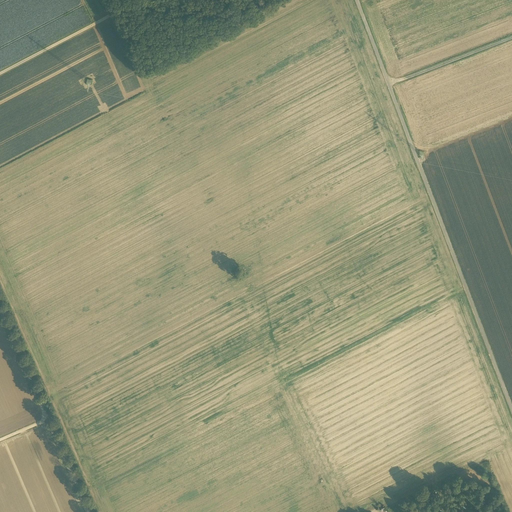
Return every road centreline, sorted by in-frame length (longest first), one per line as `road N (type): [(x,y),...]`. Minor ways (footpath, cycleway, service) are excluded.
road 1 (track): [(356,0),(511,409)]
road 2 (track): [(0,309),(87,511)]
road 3 (track): [(0,73),(138,0)]
